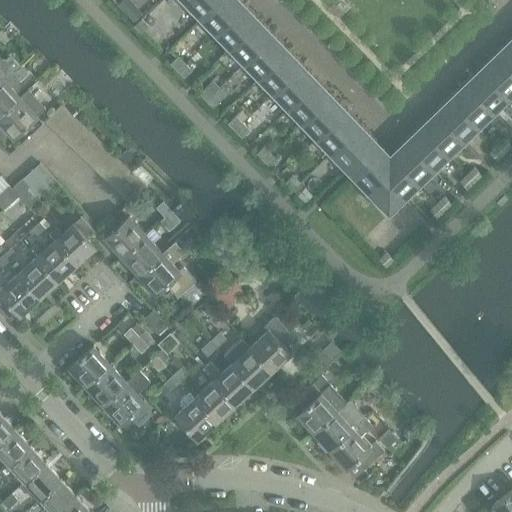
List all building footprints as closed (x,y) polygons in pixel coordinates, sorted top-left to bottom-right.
[(122,0),(118,5),(135,22),(142,15),(128,0),(122,0)] [(511,0),(180,0),(345,170),(350,176),(351,176),(388,215),(511,96),(511,0)] [(141,33),(148,26),(141,19),(134,26),(141,33)] [(0,55),(0,80),(20,63),(10,53),(5,57),(2,57),(0,55)] [(185,63),(178,56),(171,63),(177,70),(185,63)] [(26,70),(20,63),(0,80),(0,114),(20,96),(10,86),(26,70)] [(192,71),(185,63),(177,70),(184,78),(192,71)] [(213,93),(207,86),(199,93),(206,100),(213,93)] [(31,99),(25,92),(20,97),(20,96),(0,114),(0,123),(13,137),(37,115),(26,103),(31,99)] [(221,101),(213,93),(206,100),(213,108),(221,101)] [(70,110),(62,103),(44,122),(52,129),(70,110)] [(60,137),(78,118),(70,110),(52,129),(60,137)] [(243,124),(236,116),(228,123),(235,131),(243,124)] [(68,144),(86,125),(78,118),(60,137),(68,144)] [(250,131),(243,124),(235,131),(242,138),(250,131)] [(76,152),(95,133),(86,125),(68,144),(76,152)] [(85,160),(103,141),(95,133),(76,152),(85,160)] [(511,146),(504,139),(496,146),(503,154),(511,146)] [(93,168),(111,149),(103,141),(85,160),(93,168)] [(271,153),(264,146),(257,153),(264,160),(271,153)] [(497,160),(503,154),(496,146),(490,153),(497,160)] [(102,176),(120,158),(111,149),(93,168),(102,176)] [(128,150),(120,158),(128,165),(136,157),(128,150)] [(278,161),(271,153),(264,160),(271,168),(278,161)] [(111,186),(129,167),(128,165),(120,158),(102,176),(111,186)] [(47,189),(56,181),(39,162),(31,170),(47,189)] [(120,194),(138,175),(129,167),(111,186),(120,194)] [(481,175),(474,168),(467,175),(474,182),(481,175)] [(39,197),(47,189),(31,170),(22,178),(39,197)] [(120,194),(129,202),(147,183),(138,175),(120,194)] [(467,189),(474,182),(467,175),(460,182),(467,189)] [(293,190),(300,183),(293,176),(286,183),(293,190)] [(28,207),(39,197),(22,178),(11,188),(18,196),(28,207)] [(8,185),(0,192),(0,205),(3,209),(18,196),(11,188),(8,185)] [(305,203),(312,195),(305,188),(298,195),(305,203)] [(445,197),(437,204),(444,212),(452,204),(445,197)] [(163,202),(156,208),(164,217),(171,211),(163,202)] [(437,204),(430,211),(437,218),(444,212),(437,204)] [(164,217),(173,228),(181,221),(171,211),(164,217)] [(130,213),(104,237),(121,256),(148,232),(130,213)] [(56,226),(49,233),(54,238),(53,239),(76,264),(95,247),(88,239),(96,231),(80,214),(61,231),(56,226)] [(44,218),(39,223),(45,230),(50,225),(44,218)] [(39,223),(29,231),(35,239),(45,230),(39,223)] [(138,274),(164,250),(148,232),(121,256),(138,274)] [(36,242),(28,249),(35,256),(38,260),(58,281),(76,264),(53,239),(42,249),(36,242)] [(184,252),(174,241),(164,250),(138,274),(155,293),(165,284),(177,297),(195,281),(183,268),(182,269),(172,259),(174,257),(176,259),(184,252)] [(8,263),(17,255),(11,247),(1,256),(8,263)] [(227,269),(237,259),(224,247),(214,256),(227,269)] [(394,260),(387,253),(380,260),(387,267),(394,260)] [(35,256),(16,272),(20,276),(39,298),(58,281),(38,260),(35,256)] [(4,297),(0,300),(0,309),(10,321),(19,313),(20,315),(39,298),(20,276),(16,272),(0,286),(0,292),(1,294),(4,297)] [(228,309),(222,302),(231,293),(238,287),(233,281),(226,287),(225,286),(214,296),(214,299),(218,304),(225,312),(228,309)] [(151,312),(142,320),(157,336),(166,327),(151,312)] [(269,332),(251,348),(272,370),(291,353),(284,346),(295,337),(277,318),(272,323),(270,322),(269,322),(268,322),(263,326),(269,332)] [(131,327),(123,334),(132,344),(146,331),(138,322),(131,328),(131,327)] [(148,347),(146,344),(152,338),(146,331),(132,344),(141,354),(148,347)] [(226,338),(220,331),(210,340),(216,347),(226,338)] [(242,337),(223,354),(233,365),(253,387),(272,370),(251,348),(242,337)] [(200,348),(207,356),(216,347),(210,340),(200,348)] [(333,342),(323,351),(332,360),(342,351),(337,346),(333,342)] [(91,346),(68,367),(86,386),(108,365),(91,346)] [(310,353),(313,356),(304,365),(315,376),(332,360),(323,351),(318,346),(310,353)] [(149,361),(158,371),(165,364),(164,362),(170,357),(162,349),(149,361)] [(210,361),(202,368),(214,382),(235,404),(253,387),(233,365),(222,374),(210,361)] [(125,383),(108,365),(86,386),(103,404),(125,383)] [(180,381),(189,372),(183,365),(173,373),(180,381)] [(140,370),(125,383),(103,404),(120,423),(142,402),(135,395),(150,381),(140,370)] [(163,382),(170,390),(180,381),(173,373),(163,382)] [(310,402),(296,414),(311,430),(336,408),(338,409),(345,402),(330,385),(322,376),(302,394),(310,402)] [(196,398),(217,421),(235,404),(214,382),(196,398)] [(184,409),(177,416),(197,438),(217,421),(196,398),(190,391),(178,402),(184,409)] [(328,448),(353,426),(354,427),(365,417),(357,407),(349,399),(338,409),(336,408),(311,430),(328,448)] [(0,441),(15,428),(0,411),(0,441)] [(365,417),(354,427),(353,426),(328,448),(346,468),(355,460),(362,468),(384,449),(375,440),(370,444),(361,435),(373,425),(365,417)] [(403,435),(408,440),(416,433),(409,425),(403,429),(403,435)] [(15,428),(0,441),(0,455),(9,465),(31,445),(15,428)] [(388,428),(378,438),(386,446),(397,437),(388,428)] [(31,445),(9,465),(25,481),(46,462),(31,445)] [(25,481),(20,486),(25,492),(30,487),(41,498),(62,478),(46,462),(25,481)] [(62,478),(41,498),(54,511),(57,511),(76,494),(62,478)] [(511,511),(511,488),(491,506),(495,511),(511,511)] [(11,492),(2,501),(7,507),(8,508),(18,500),(11,492)] [(57,511),(92,511),(76,494),(57,511)]
